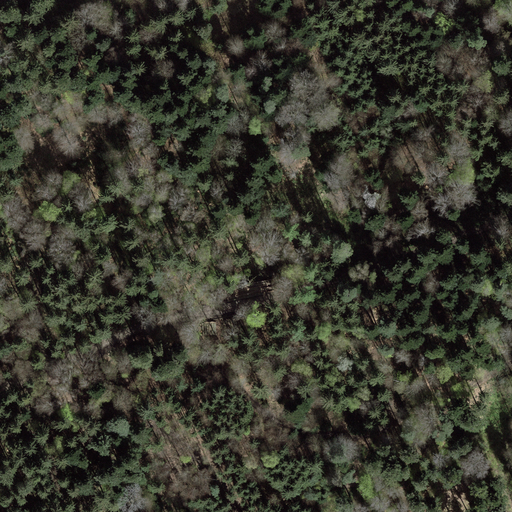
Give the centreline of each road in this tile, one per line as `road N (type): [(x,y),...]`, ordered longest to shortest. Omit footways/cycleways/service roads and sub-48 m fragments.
road 1 (track): [(0,393),(108,345),(511,214)]
road 2 (track): [(0,56),(24,36),(115,0)]
